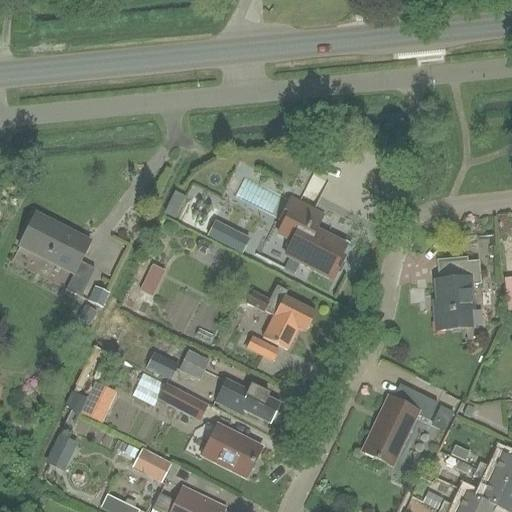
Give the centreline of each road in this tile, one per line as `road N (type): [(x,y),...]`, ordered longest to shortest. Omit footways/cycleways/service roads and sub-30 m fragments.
road 1 (residential): [(0,116),(511,65)]
road 2 (secondary): [(0,73),(511,24)]
road 3 (residential): [(289,511),(369,349),(395,245),(414,221),(443,209),(511,201)]
